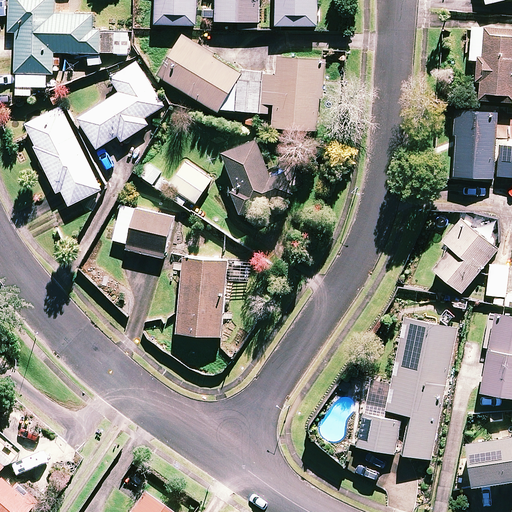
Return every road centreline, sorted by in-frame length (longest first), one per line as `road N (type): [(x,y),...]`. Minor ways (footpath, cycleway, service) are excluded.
road 1 (residential): [(395,0),(383,202),(359,260),(224,452)]
road 2 (residential): [(0,249),(39,301),(224,452)]
